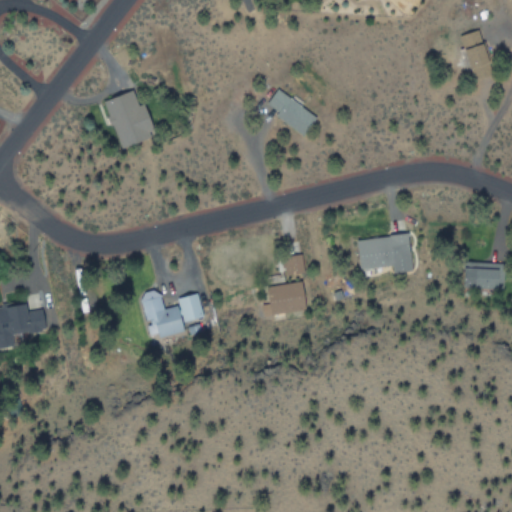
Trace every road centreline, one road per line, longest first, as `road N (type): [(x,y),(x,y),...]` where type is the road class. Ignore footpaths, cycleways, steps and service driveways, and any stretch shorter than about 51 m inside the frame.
road 1 (residential): [(0,187),(32,217),(87,247),(409,176),(460,180),(511,199)]
road 2 (residential): [(0,159),(122,0)]
